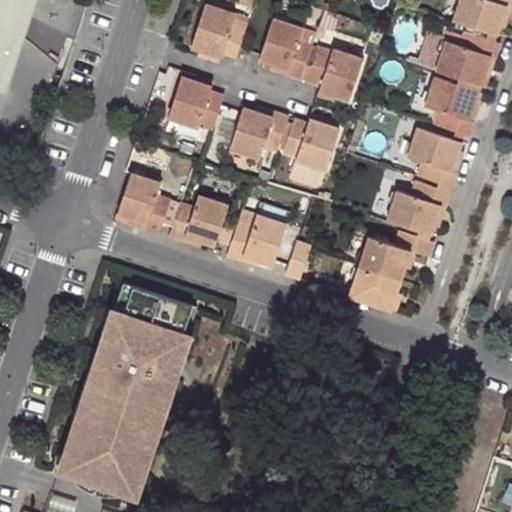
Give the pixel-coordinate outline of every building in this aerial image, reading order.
[(22,22),(10,18),(15,0),(0,0),(0,80),(1,81),(22,22)] [(15,0),(10,18),(22,22),(1,81),(10,84),(38,0),(15,0)] [(511,0),(460,0),(454,19),(471,25),(478,27),(498,34),(502,20),(508,3),(511,3),(511,0)] [(511,7),(511,3),(508,3),(502,20),(507,22),(511,7)] [(203,5),(190,45),(200,49),(219,55),(225,53),(230,13),(203,5)] [(236,18),(237,14),(230,13),(225,53),(236,56),(240,46),(247,23),(236,18)] [(258,65),(302,79),(313,45),(297,39),(302,27),(274,17),(261,54),(258,65)] [(476,33),(496,39),(498,34),(478,27),(476,33)] [(476,33),(469,31),(466,30),(462,43),(447,39),(438,69),(461,77),(482,83),(491,53),(496,54),(501,41),(496,39),(476,33)] [(321,84),(320,87),(337,93),(348,97),(361,56),(334,47),(333,51),(319,46),(307,80),(321,84)] [(219,55),(200,49),(198,55),(217,61),(219,55)] [(496,54),(491,53),(482,83),(486,85),(496,54)] [(220,93),(209,90),(210,86),(210,84),(193,79),(179,75),(165,119),(167,120),(194,128),(196,129),(198,123),(210,127),(220,93)] [(193,79),(210,84),(211,80),(194,75),(193,79)] [(475,102),(479,92),(458,84),(436,76),(425,106),(439,111),(435,123),(449,128),(469,135),(474,122),(469,120),(475,102)] [(482,83),(461,77),(458,84),(479,92),(482,83)] [(318,94),(335,99),(337,93),(320,87),(318,94)] [(242,101),(240,108),(271,118),(273,111),(242,101)] [(474,122),(479,104),(475,102),(469,120),(474,122)] [(257,157),(262,145),(276,150),(287,115),(273,111),(271,118),(240,108),(239,111),(229,149),(257,157)] [(311,114),(309,120),(326,125),(328,120),(311,114)] [(284,152),(296,157),(295,159),(324,168),(338,129),(326,125),(309,120),(308,122),(294,118),(284,152)] [(194,128),(167,120),(163,131),(191,139),(194,128)] [(457,172),(453,171),(462,143),(446,137),(417,128),(408,156),(423,161),(418,175),(436,181),(452,186),(457,172)] [(449,128),(446,137),(462,143),(466,144),(469,135),(449,128)] [(457,172),(466,144),(462,143),(453,171),(457,172)] [(320,181),(324,168),(295,159),(291,171),(320,181)] [(114,214),(128,218),(145,224),(144,228),(157,232),(160,224),(168,201),(168,199),(156,196),(159,182),(128,172),(121,192),(114,214)] [(436,181),(433,188),(450,193),(452,186),(436,181)] [(450,193),(433,188),(415,183),(411,196),(396,191),(387,219),(413,227),(431,233),(435,221),(439,205),(445,207),(450,193)] [(226,204),(221,203),(197,195),(193,206),(178,203),(170,227),(167,236),(182,241),(184,236),(200,241),(213,245),(222,219),(227,204),(226,204)] [(445,207),(439,205),(435,221),(440,223),(445,207)] [(254,214),(250,225),(238,221),(229,247),(227,256),(241,261),(243,255),(260,260),(273,265),(274,260),(285,224),(254,214)] [(145,224),(128,218),(126,223),(144,228),(145,224)] [(411,236),(429,241),(431,233),(413,227),(411,236)] [(398,279),(402,268),(408,250),(415,252),(429,257),(434,243),(429,241),(411,236),(398,232),(394,245),(368,238),(359,266),(398,279)] [(199,246),(200,241),(184,236),(182,241),(199,246)] [(285,275),(298,279),(309,249),(310,245),(296,240),(288,264),(285,275)] [(415,252),(408,250),(402,268),(408,270),(415,252)] [(258,266),(260,260),(243,255),(241,261),(258,266)] [(389,309),(394,294),(398,279),(359,266),(348,296),(389,309)] [(123,280),(61,467),(134,491),(196,305),(123,280)] [(400,295),(394,294),(389,309),(395,311),(400,295)] [(45,511),(71,511),(76,500),(52,493),(45,511)]
